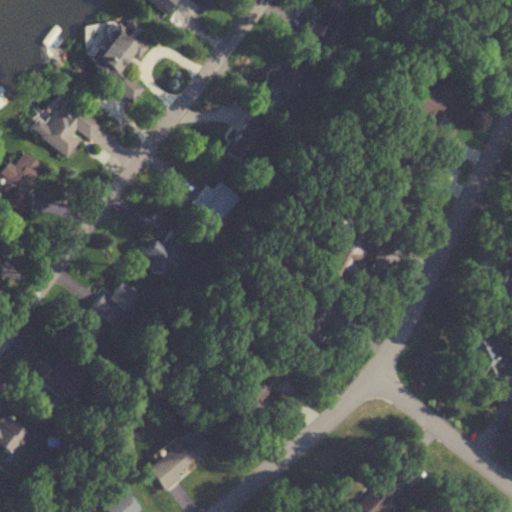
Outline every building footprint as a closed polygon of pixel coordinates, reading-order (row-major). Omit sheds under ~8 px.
[(141,0),(161,14),(171,0),(185,0),(199,10),(206,0),(141,0)] [(345,17),(323,2),(302,32),(323,47),(345,17)] [(140,87),(117,71),(129,54),(135,59),(143,47),(130,38),(137,28),(124,19),(118,28),(113,24),(87,63),(111,79),(106,87),(129,103),(140,87)] [(271,88),(286,99),(301,80),(286,68),(271,88)] [(447,131),(446,130),(432,124),(439,107),(458,97),(448,78),(409,99),(412,106),(401,134),(409,149),(398,145),(394,147),(382,142),(374,160),(383,163),(364,207),(393,219),(405,192),(425,181),(447,131)] [(98,124),(61,97),(42,125),(31,117),(23,129),(64,158),(75,141),(67,136),(72,129),(87,140),(98,124)] [(263,132),(242,117),(218,152),(239,166),(263,132)] [(0,164),(0,178),(2,180),(0,182),(0,198),(22,214),(29,204),(19,198),(40,167),(17,151),(8,164),(3,160),(0,164)] [(221,222),(236,198),(212,182),(196,206),(221,222)] [(356,258),(390,254),(387,234),(377,230),(374,231),(371,237),(334,221),(329,221),(328,223),(330,235),(325,248),(319,249),(313,261),(315,269),(346,283),(356,258)] [(134,261),(157,276),(183,236),(168,226),(157,244),(148,239),(134,261)] [(87,307),(108,325),(133,296),(115,281),(103,295),(99,292),(87,307)] [(310,339),(333,304),(313,291),(277,346),(304,364),(317,344),(310,339)] [(493,406),(511,395),(511,394),(497,368),(506,363),(497,348),(493,351),(481,329),(458,341),(493,406)] [(287,373),(273,355),(221,398),(235,416),(287,373)] [(41,369),(32,380),(58,401),(79,374),(59,358),(47,374),(41,369)] [(0,455),(7,460),(25,434),(0,415),(0,455)] [(210,452),(190,424),(161,445),(165,451),(142,467),(157,489),(210,452)] [(344,511),(381,511),(383,510),(380,507),(398,488),(384,473),(344,511)] [(134,511),(136,511),(118,489),(89,511),(134,511)]
